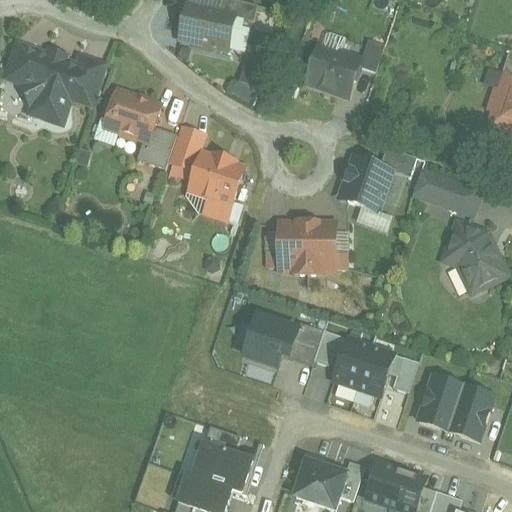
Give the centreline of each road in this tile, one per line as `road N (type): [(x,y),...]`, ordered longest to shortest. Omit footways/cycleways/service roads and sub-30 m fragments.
road 1 (residential): [(294,413),(511,487)]
road 2 (residential): [(270,140),(296,126),(310,129),(323,140),(326,170),(297,189),(275,180),(265,156)]
road 3 (residential): [(137,30),(186,82),(270,140)]
